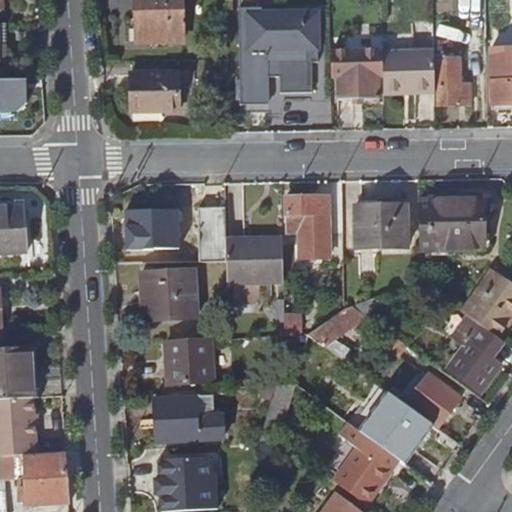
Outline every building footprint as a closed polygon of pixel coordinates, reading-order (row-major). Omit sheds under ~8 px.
[(184,44),(182,0),(134,0),(135,45),(184,44)] [(309,61),(315,61),(315,12),(260,13),(259,8),(237,8),(237,105),(266,105),(266,77),(277,77),(277,92),(309,92),(309,61)] [(511,48),(490,49),(492,109),(511,108),(511,48)] [(433,95),(433,51),(382,52),(382,78),(383,94),(411,94),(411,96),(433,95)] [(382,52),(330,54),(330,81),(336,80),(336,101),(379,100),(378,79),(382,78),(382,52)] [(438,61),(438,107),(468,107),(468,87),(459,87),(458,60),(438,61)] [(131,75),(131,114),(181,113),(180,75),(131,75)] [(0,81),(0,113),(18,113),(27,104),(26,81),(0,81)] [(280,199),(281,235),(298,234),(299,258),(328,258),(326,198),(280,199)] [(419,200),(420,251),(484,249),(483,199),(419,200)] [(198,206),(200,261),(226,259),(226,242),(225,206),(198,206)] [(356,207),(356,250),(407,249),(406,207),(356,207)] [(0,210),(0,253),(27,252),(24,209),(0,210)] [(144,221),(146,250),(155,249),(154,220),(144,221)] [(147,259),(146,250),(144,221),(128,222),(130,259),(147,259)] [(226,242),(226,259),(227,285),(282,285),(281,243),(226,242)] [(511,287),(491,272),(462,312),(468,316),(496,336),(511,314),(511,287)] [(149,291),(150,320),(197,317),(195,274),(143,276),(144,293),(149,291)] [(345,311),(308,337),(324,349),(345,363),(352,353),(333,340),(368,318),(355,309),(345,311)] [(283,316),(284,338),(301,337),(300,316),(283,316)] [(500,339),(496,336),(468,316),(455,336),(467,345),(449,369),(481,393),(503,363),(489,355),(500,339)] [(324,349),(308,337),(294,386),(308,396),(310,398),(316,390),(306,382),(324,349)] [(210,342),(167,344),(169,384),(212,382),(210,342)] [(0,348),(0,400),(33,398),(28,347),(0,348)] [(416,391),(405,406),(433,426),(438,430),(460,398),(427,374),(422,382),(418,379),(411,388),(416,391)] [(294,386),(278,442),(291,452),(308,396),(294,386)] [(405,466),(433,426),(405,406),(383,391),(355,430),(365,438),(395,460),(405,466)] [(0,456),(37,454),(33,398),(0,400),(0,456)] [(155,401),(156,443),(216,441),(215,398),(155,401)] [(395,460),(365,438),(357,449),(387,471),(395,460)] [(333,482),(368,506),(381,488),(377,485),(387,471),(357,449),(333,482)] [(0,511),(6,511),(5,478),(25,477),(25,493),(21,493),(21,503),(69,505),(66,452),(37,454),(0,456),(0,511)] [(159,491),(160,511),(211,508),(207,455),(157,458),(158,478),(159,491)] [(366,511),(369,507),(368,506),(333,482),(328,478),(324,483),(338,492),(323,511),(366,511)]
